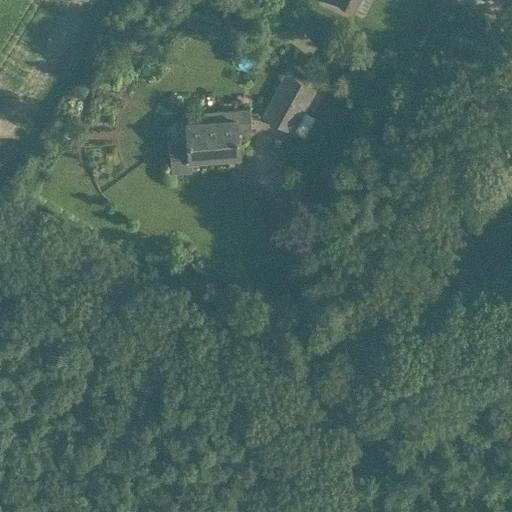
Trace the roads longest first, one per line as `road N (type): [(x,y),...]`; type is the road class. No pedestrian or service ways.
road 1 (track): [(312,410),(511,71)]
road 2 (track): [(312,410),(0,223)]
road 3 (track): [(511,326),(312,410)]
road 4 (track): [(253,511),(257,486),(289,427),(312,410)]
